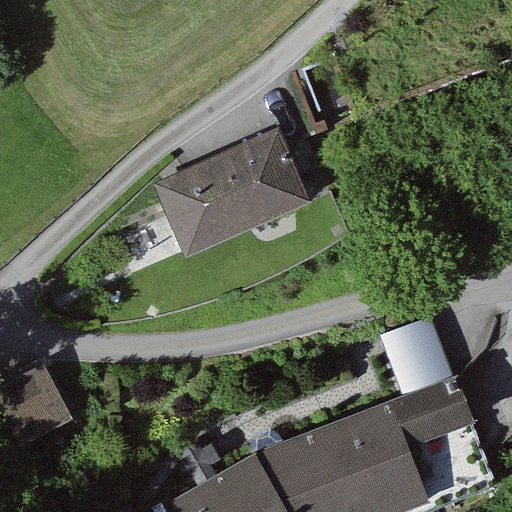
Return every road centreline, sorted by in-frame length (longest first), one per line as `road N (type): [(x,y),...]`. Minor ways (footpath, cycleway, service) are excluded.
road 1 (residential): [(0,335),(194,347),(511,269)]
road 2 (residential): [(334,0),(48,237),(0,327)]
